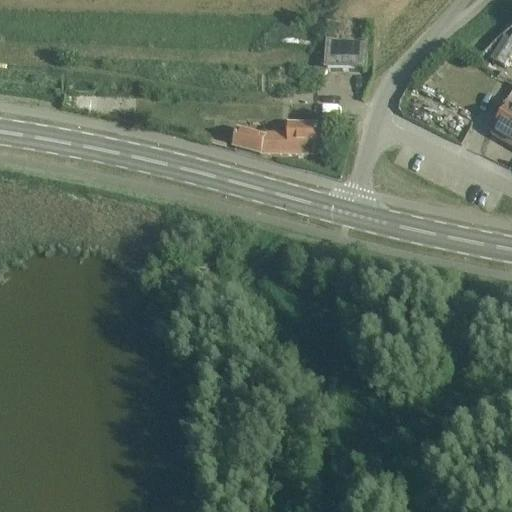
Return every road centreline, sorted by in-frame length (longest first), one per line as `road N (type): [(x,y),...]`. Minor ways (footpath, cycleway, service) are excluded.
road 1 (primary): [(349,213),(132,156),(0,133)]
road 2 (primary): [(511,249),(349,213)]
road 3 (unclassified): [(511,189),(377,122)]
